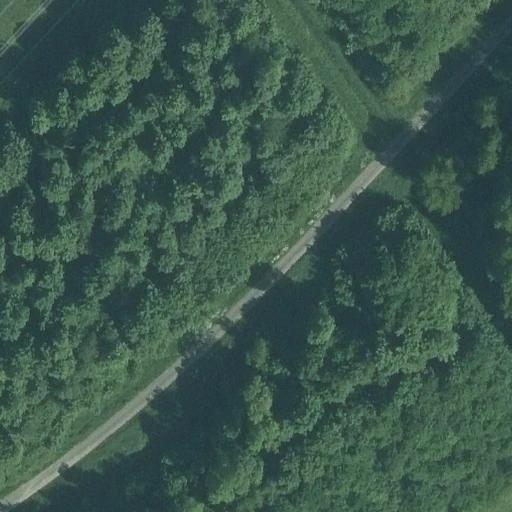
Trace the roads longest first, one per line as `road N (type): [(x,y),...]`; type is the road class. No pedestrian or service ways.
road 1 (unclassified): [(0,511),(209,340),(511,23)]
road 2 (track): [(511,352),(376,167)]
road 3 (track): [(511,295),(403,140)]
